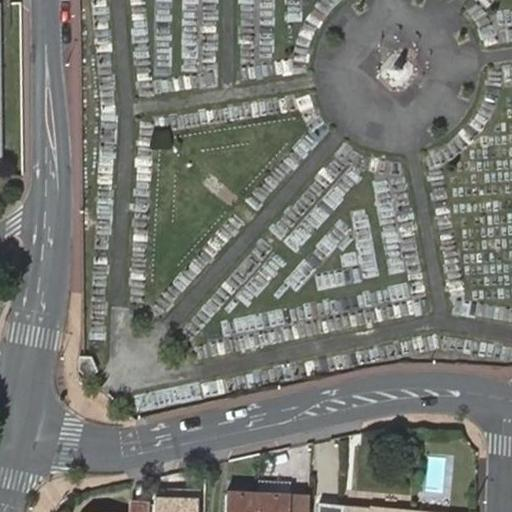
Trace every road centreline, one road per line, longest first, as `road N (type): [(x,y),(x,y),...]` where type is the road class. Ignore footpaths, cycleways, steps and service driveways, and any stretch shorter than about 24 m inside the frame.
road 1 (residential): [(509,400),(380,395),(94,448),(20,435)]
road 2 (tertiary): [(20,435),(51,201)]
road 3 (tertiary): [(51,201),(46,0)]
